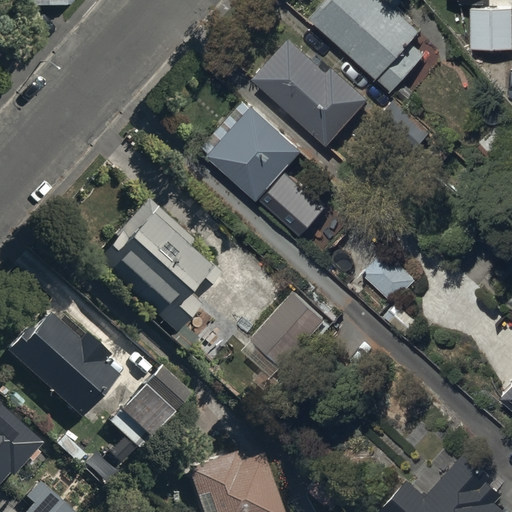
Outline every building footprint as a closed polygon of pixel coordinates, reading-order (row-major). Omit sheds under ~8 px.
[(27,0),(28,16),(64,15),(64,0),(27,0)] [(332,0),(311,25),(377,83),(420,34),(380,0),(332,0)] [(470,53),(511,52),(511,13),(470,14),(470,53)] [(252,84),(328,150),(364,109),(288,43),(252,84)] [(273,214),(283,223),(311,247),(325,231),(297,207),(296,206),(287,199),(304,179),(289,166),(300,154),(249,110),(206,159),(271,217),(273,214)] [(389,129),(417,154),(431,139),(402,114),(389,129)] [(212,267),(143,207),(92,265),(172,335),(198,307),(186,297),(212,267)] [(387,317),(417,283),(384,255),(355,288),(387,317)] [(323,323),(292,296),(247,347),(278,373),(323,323)] [(5,360),(77,423),(113,383),(41,320),(5,360)] [(118,419),(145,443),(186,396),(159,373),(118,419)] [(511,387),(495,407),(511,422),(511,387)] [(25,457),(37,468),(45,460),(0,419),(0,479),(2,478),(4,480),(25,457)] [(406,482),(380,511),(504,511),(493,503),(499,496),(484,482),(492,472),(467,449),(423,498),(406,482)] [(233,455),(182,472),(193,504),(202,501),(205,511),(280,511),(263,463),(239,472),(233,455)] [(72,475),(60,488),(80,506),(90,496),(86,492),(95,483),(87,476),(81,483),(72,475)] [(356,511),(320,480),(304,498),(320,511),(356,511)] [(24,511),(73,511),(51,493),(38,481),(25,497),(32,504),(24,511)]
